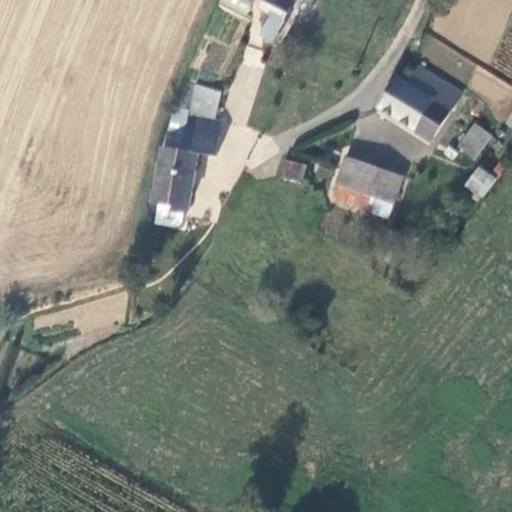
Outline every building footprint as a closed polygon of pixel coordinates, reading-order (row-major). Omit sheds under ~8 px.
[(247,16),(252,0),(219,0),(218,6),(247,16)] [(282,0),(265,0),(261,10),(287,21),(293,4),(282,0)] [(245,46),(242,63),(260,66),(263,49),(245,46)] [(423,66),(409,86),(451,115),(465,96),(423,66)] [(432,140),(451,115),(409,86),(399,79),(382,105),(432,140)] [(190,87),(186,118),(212,121),(217,91),(190,87)] [(163,148),(155,203),(190,208),(202,155),(215,157),(220,122),(212,121),(186,118),(181,151),(163,148)] [(455,147),(475,161),(493,135),(473,121),(455,147)] [(301,183),(306,164),(282,158),(277,177),(301,183)] [(345,189),(376,196),(380,176),(383,171),(344,163),(337,189),(345,189)] [(478,165),(462,187),(480,201),(496,179),(478,165)] [(404,175),(383,171),(380,176),(376,196),(382,197),(398,200),(404,175)] [(340,206),(372,213),(378,215),(382,197),(376,196),(345,189),(340,206)]
